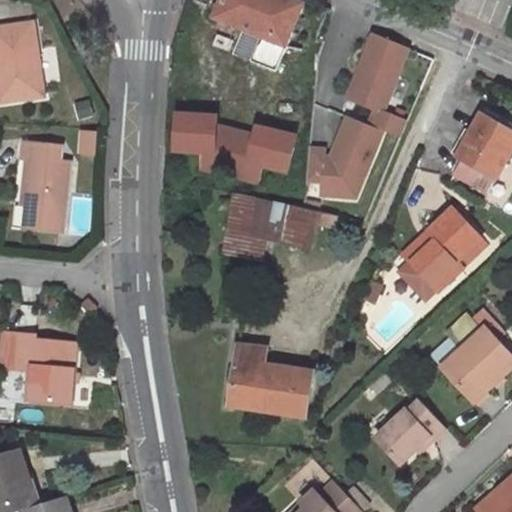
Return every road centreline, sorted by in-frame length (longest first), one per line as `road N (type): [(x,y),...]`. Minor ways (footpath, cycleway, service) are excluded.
road 1 (unclassified): [(137,296),(142,0)]
road 2 (unclassified): [(174,511),(137,296)]
road 3 (tertiary): [(511,65),(364,0)]
road 4 (residential): [(137,296),(0,272)]
road 5 (residential): [(511,423),(421,511)]
